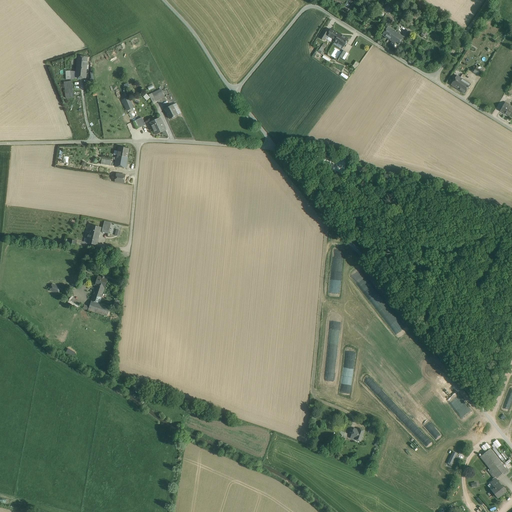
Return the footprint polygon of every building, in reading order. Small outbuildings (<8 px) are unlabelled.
[(396,2),(392,0),(390,0),(387,6),(392,9),(396,2)] [(403,18),(400,23),(411,29),(413,24),(411,23),(403,18)] [(403,37),(388,27),(382,35),(392,41),(390,45),(396,48),(398,45),(403,37)] [(425,29),(421,35),(425,38),(430,32),(425,29)] [(324,30),(320,38),(324,41),(325,38),(327,35),(328,33),(324,30)] [(338,35),(330,30),(328,33),(327,35),(332,39),(335,40),(338,35)] [(342,35),(341,37),(338,35),(335,40),(334,42),(337,44),(338,43),(343,46),(344,46),(346,43),(347,43),(347,42),(346,42),(348,39),(342,35)] [(326,46),(324,44),(318,52),(321,54),(326,46)] [(88,57),(77,56),(77,57),(76,78),(86,78),(87,69),(88,69),(89,66),(87,65),(88,57)] [(481,71),(478,75),(481,77),(486,69),(478,65),(476,68),(481,71)] [(471,84),(457,75),(451,85),(465,94),(471,84)] [(72,85),(65,86),(67,98),(74,97),(72,85)] [(129,98),(123,100),(127,111),(133,108),(129,98)] [(511,107),(509,106),(509,105),(505,102),(500,111),(511,117),(511,107)] [(173,105),(165,109),(170,119),(178,115),(173,105)] [(142,118),(136,121),(140,128),(146,125),(142,118)] [(160,118),(150,123),(156,135),(166,130),(160,118)] [(129,149),(118,147),(118,151),(117,155),(117,156),(128,158),(129,149)] [(128,158),(117,156),(115,166),(126,168),(128,158)] [(338,161),(318,157),(316,167),(328,170),(327,172),(331,173),(332,170),(344,173),(349,174),(350,167),(345,166),(347,158),(339,157),(338,161)] [(125,175),(117,174),(115,181),(115,182),(124,183),(125,175)] [(325,189),(317,179),(312,183),(320,193),(325,189)] [(112,223),(105,221),(102,232),(109,234),(112,223)] [(101,228),(91,226),(87,243),(97,245),(101,228)] [(93,295),(101,298),(105,288),(108,280),(104,278),(105,276),(102,276),(102,278),(98,276),(95,285),(96,285),(93,295)] [(61,287),(52,284),(50,291),(58,294),(61,287)] [(101,298),(93,295),(91,301),(100,303),(101,298)] [(81,304),(72,297),(68,302),(78,309),(81,304)] [(100,303),(91,301),(89,307),(88,310),(107,316),(110,307),(100,303)] [(359,430),(354,428),(350,438),(355,440),(360,442),(364,430),(359,428),(359,430)] [(484,451),(490,447),(487,442),(481,446),(484,451)] [(494,447),(491,449),(502,464),(506,461),(494,447)] [(491,449),(490,449),(480,457),(490,469),(493,473),(497,478),(507,470),(502,464),(491,449)] [(448,462),(452,464),(457,453),(453,451),(448,462)] [(496,479),(493,481),(491,483),(494,487),(491,490),(497,498),(506,491),(503,487),(501,485),(496,479)]
